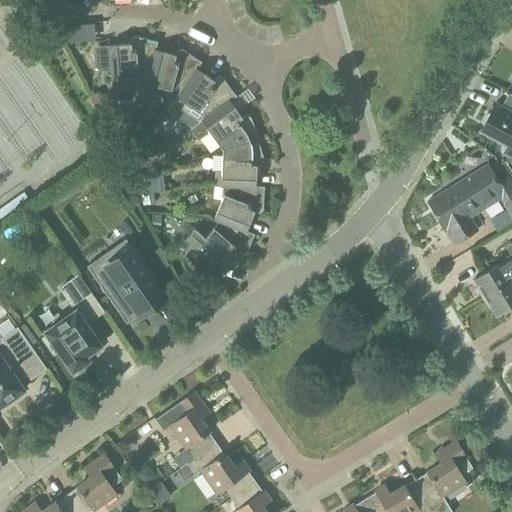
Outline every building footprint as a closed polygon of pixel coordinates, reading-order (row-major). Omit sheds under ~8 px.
[(148,78),(156,51),(159,43),(137,38),(136,38),(135,38),(133,39),(132,40),(131,41),(131,42),(131,44),(131,45),(110,47),(114,98),(128,96),(127,81),(148,78)] [(196,69),(198,70),(202,63),(201,62),(200,62),(183,50),(181,49),(180,50),(179,50),(178,51),(177,51),(177,52),(176,55),(156,51),(148,78),(146,84),(180,93),(196,69)] [(180,93),(168,112),(192,128),(230,101),(230,102),(237,97),(236,95),(235,95),(223,78),(222,78),(222,77),(221,77),(220,77),(219,77),(218,77),(217,77),(216,78),(214,81),(198,70),(196,69),(180,93)] [(494,120),(485,134),(506,153),(511,156),(511,94),(509,91),(501,107),(496,105),(489,117),(494,120)] [(242,117),(230,102),(230,101),(192,128),(190,129),(198,141),(210,132),(223,151),(258,141),(258,138),(257,139),(251,119),(250,118),(249,117),(248,116),(246,116),(245,116),(242,117)] [(217,186),(229,187),(257,188),(257,168),(260,168),(261,167),(262,166),(262,165),(263,164),(263,163),(264,161),(263,160),(258,143),(259,143),(258,141),(223,151),(223,172),(218,172),(217,186)] [(429,202),(442,223),(458,213),(456,209),(494,186),(502,199),(502,200),(504,204),(511,199),(511,184),(506,174),(498,179),(489,165),(429,202)] [(137,193),(165,190),(163,174),(131,178),(137,193)] [(472,218),(502,200),(502,199),(494,186),(456,209),(458,213),(442,223),(446,231),(447,230),(456,244),(479,230),(472,218)] [(265,188),(257,188),(229,187),(214,220),(220,222),(246,233),(247,232),(254,214),(258,214),(259,214),(260,214),(261,213),(262,212),(263,210),(263,209),(263,208),(263,191),(265,191),(265,188)] [(255,236),(247,232),(246,233),(220,222),(205,238),(195,229),(186,240),(223,272),(235,257),(236,258),(238,259),(239,259),(241,259),(242,259),(243,258),(245,257),(246,256),(253,238),(254,238),(255,236)] [(126,239),(87,267),(127,324),(129,322),(127,319),(162,295),(164,298),(166,297),(126,239)] [(511,255),(474,279),(478,286),(478,289),(481,294),(484,295),(485,297),(511,281),(511,255)] [(470,279),(463,261),(453,265),(450,258),(431,265),(440,290),(470,279)] [(511,281),(485,297),(497,316),(511,306),(511,281)] [(105,313),(87,288),(76,296),(84,308),(78,313),(77,312),(74,314),(70,313),(63,318),(63,322),(47,334),(49,336),(43,340),(54,355),(59,352),(74,373),(89,362),(86,358),(102,347),(86,325),(93,320),(94,321),(105,313)] [(0,407),(4,405),(6,408),(21,398),(19,395),(24,391),(17,380),(26,373),(31,380),(47,369),(18,328),(2,339),(9,349),(0,356),(0,355),(0,407)] [(170,410),(156,420),(164,431),(171,426),(171,427),(194,459),(195,459),(218,443),(200,419),(211,412),(196,391),(180,401),(181,402),(170,410)] [(419,481),(438,511),(454,511),(445,497),(468,482),(463,473),(471,468),(455,441),(433,454),(441,468),(419,481)] [(188,464),(195,474),(201,470),(203,473),(219,495),(226,490),(234,500),(258,483),(244,463),(236,468),(218,444),(218,443),(195,459),(194,459),(188,464)] [(68,497),(78,511),(92,511),(117,495),(112,488),(123,480),(106,456),(87,470),(93,479),(68,497)] [(195,474),(188,464),(177,471),(184,482),(195,474)] [(420,511),(438,511),(419,481),(394,497),(387,487),(367,500),(374,511),(419,511),(420,511)] [(258,483),(234,500),(240,510),(236,511),(266,511),(263,508),(272,501),(258,483)] [(78,511),(68,497),(46,511),(44,511),(39,504),(26,511),(78,511)] [(374,511),(367,500),(348,511),(374,511)]
